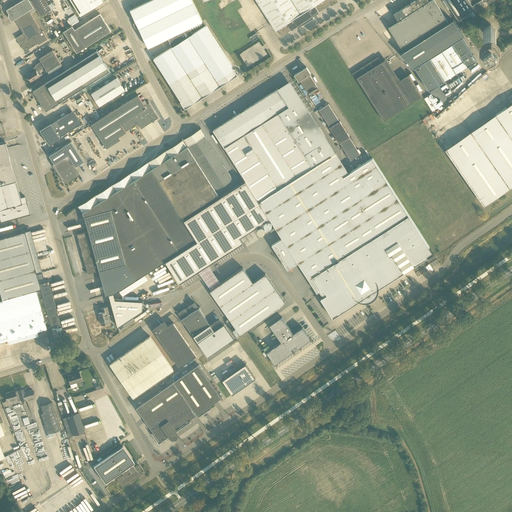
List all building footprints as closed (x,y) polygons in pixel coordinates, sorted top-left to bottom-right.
[(50,9),(44,0),(31,0),(30,1),(29,0),(22,0),(7,10),(9,13),(8,16),(11,21),(15,19),(19,26),(33,18),(31,13),(37,9),(41,15),(50,9)] [(70,0),(80,16),(104,1),(103,0),(70,0)] [(138,27),(144,38),(148,48),(168,38),(170,43),(178,39),(203,23),(202,22),(191,0),(151,0),(130,10),(136,22),(138,27)] [(337,0),(255,0),(271,23),(276,30),(278,29),(283,37),(289,33),(289,32),(298,26),(298,27),(314,17),(313,16),(330,5),(331,6),(338,1),(337,0)] [(430,0),(429,1),(427,0),(415,0),(394,14),(398,21),(388,27),(403,51),(400,54),(413,68),(415,67),(429,90),(456,74),(456,73),(465,68),(466,69),(467,67),(467,66),(476,60),(462,37),(463,36),(453,20),(449,23),(434,0),(430,0)] [(445,0),(459,20),(484,4),(482,0),(445,0)] [(111,31),(100,14),(74,30),(72,27),(64,32),(76,52),(111,31)] [(42,31),(33,18),(19,26),(24,33),(16,38),(25,51),(38,43),(39,44),(48,39),(42,31)] [(234,69),(206,25),(203,23),(178,39),(200,73),(208,68),(216,80),(234,69)] [(488,37),(496,32),(491,24),(483,29),(488,37)] [(57,29),(51,32),(55,38),(60,35),(57,29)] [(252,42),(259,38),(256,34),(249,38),(252,42)] [(181,102),(199,91),(192,79),(200,73),(178,39),(170,43),(172,47),(154,59),(181,102)] [(46,111),(84,86),(109,70),(96,50),(33,90),(46,111)] [(52,50),(40,58),(42,61),(37,64),(38,65),(36,66),(37,69),(39,71),(40,70),(45,67),(48,72),(61,63),(52,50)] [(381,62),(378,57),(352,73),(359,82),(360,82),(384,120),(422,95),(411,79),(398,87),(382,62),(381,62)] [(318,87),(310,75),(311,74),(307,67),(294,75),(299,82),(301,81),(308,93),(318,87)] [(31,82),(40,76),(36,70),(27,75),(31,82)] [(100,106),(125,90),(117,78),(92,93),(100,106)] [(319,291),(334,314),(365,294),(367,296),(371,293),(370,291),(401,271),(385,246),(395,239),(412,264),(427,255),(428,257),(434,254),(372,158),(343,176),(299,107),(303,104),(293,87),(281,94),(278,89),(213,130),(246,181),(184,219),(197,241),(169,259),(182,280),(245,240),(242,236),(270,218),(282,238),(272,245),(284,264),(287,262),(285,260),(293,255),(317,292),(319,291)] [(60,137),(81,123),(95,115),(82,94),(64,105),(69,113),(52,123),(51,123),(40,130),(44,135),(43,135),(44,136),(42,137),(44,140),(45,139),(46,139),(50,144),(61,137),(60,137)] [(142,101),(138,95),(91,125),(106,148),(107,148),(105,146),(126,132),(126,131),(138,123),(141,129),(158,118),(149,103),(147,104),(145,100),(142,101)] [(444,101),(442,97),(435,100),(435,99),(431,101),(428,96),(425,98),(431,111),(440,106),(439,104),(444,101)] [(339,121),(328,104),(319,110),(330,126),(351,159),(360,154),(349,137),(350,136),(340,121),(339,121)] [(216,190),(217,190),(233,179),(208,139),(201,128),(205,135),(185,148),(189,155),(179,161),(175,154),(82,213),(85,216),(85,219),(76,222),(79,230),(80,230),(84,228),(85,232),(77,234),(88,274),(96,271),(96,270),(99,269),(106,295),(116,292),(169,259),(197,241),(184,219),(182,217),(218,194),(216,190)] [(511,131),(458,169),(484,206),(511,186),(511,131)] [(55,164),(53,165),(63,180),(69,182),(81,174),(76,166),(84,161),(71,141),(49,155),(55,164)] [(5,145),(0,146),(0,185),(16,181),(5,145)] [(20,198),(16,181),(0,185),(0,219),(1,223),(30,214),(25,196),(20,198)] [(0,290),(38,280),(24,231),(0,238),(0,290)] [(253,282),(246,272),(243,268),(210,291),(241,335),(286,303),(265,274),(253,282)] [(63,334),(47,277),(38,280),(0,290),(0,293),(2,300),(0,300),(0,341),(46,329),(46,328),(51,326),(54,337),(63,334)] [(143,301),(111,299),(118,327),(142,311),(143,301)] [(102,325),(107,323),(111,322),(109,313),(110,313),(109,306),(101,309),(102,312),(99,313),(102,325)] [(198,342),(215,330),(199,308),(200,307),(200,306),(193,311),(190,306),(185,309),(185,308),(178,313),(182,319),(181,319),(182,320),(182,319),(198,342)] [(294,333),(282,317),(270,325),(281,342),(267,352),(275,364),(294,351),(293,351),(292,349),(293,348),(294,350),(297,348),(296,346),(297,345),(298,347),(298,348),(312,339),(311,338),(311,339),(302,327),(294,333)] [(196,356),(173,323),(166,327),(163,323),(162,324),(186,363),(196,356)] [(186,363),(162,324),(159,326),(159,327),(157,328),(154,330),(156,334),(179,367),(186,363)] [(224,324),(215,330),(198,342),(208,356),(234,338),(224,324)] [(134,397),(173,369),(168,362),(162,353),(155,344),(150,336),(111,364),(116,371),(120,376),(122,379),(122,380),(123,381),(124,382),(129,389),(128,389),(134,397)] [(245,363),(219,381),(229,396),(255,377),(245,363)] [(210,409),(208,406),(222,397),(198,364),(136,407),(154,432),(152,433),(151,433),(159,444),(191,421),(190,421),(189,420),(201,412),(203,414),(202,414),(202,415),(211,409),(211,408),(210,409)] [(83,383),(82,380),(79,370),(74,372),(75,374),(67,376),(70,384),(77,381),(78,385),(83,383)] [(24,392),(23,389),(18,391),(18,392),(15,392),(15,390),(4,394),(7,401),(17,398),(18,400),(21,399),(22,400),(34,396),(32,390),(24,392)] [(48,434),(61,429),(52,402),(41,406),(43,413),(41,414),(48,434)] [(73,436),(85,431),(78,413),(66,417),(73,436)] [(96,446),(91,449),(94,454),(99,451),(96,446)] [(134,468),(132,464),(134,463),(123,446),(93,466),(105,483),(122,471),(124,475),(118,479),(122,486),(143,471),(139,465),(134,468)] [(17,478),(7,483),(22,509),(32,506),(17,478)] [(93,491),(85,497),(93,508),(101,502),(93,491)] [(84,511),(79,503),(64,511),(84,511)]
